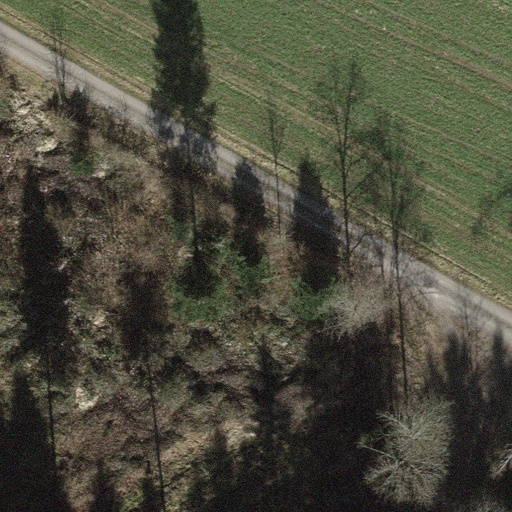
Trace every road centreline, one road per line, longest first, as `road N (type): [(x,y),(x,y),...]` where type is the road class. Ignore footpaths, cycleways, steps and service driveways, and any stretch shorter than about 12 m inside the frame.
road 1 (track): [(0,28),(511,336)]
road 2 (track): [(444,511),(478,365),(481,317)]
